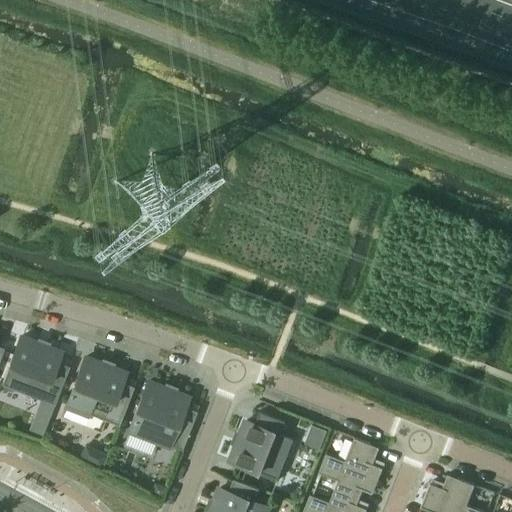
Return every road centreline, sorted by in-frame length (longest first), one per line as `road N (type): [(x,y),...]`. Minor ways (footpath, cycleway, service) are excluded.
road 1 (residential): [(0,292),(235,368)]
road 2 (residential): [(235,368),(421,440)]
road 3 (residential): [(235,368),(180,511)]
